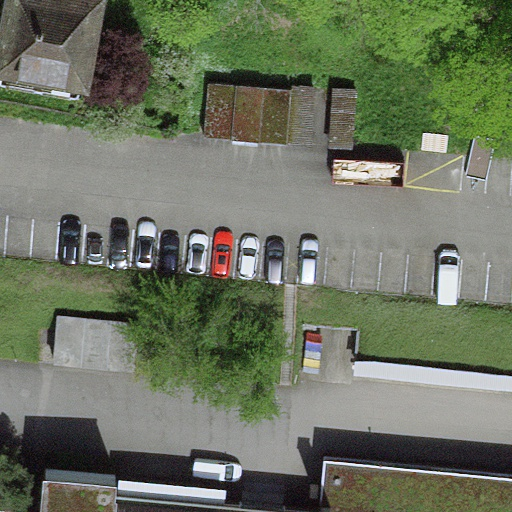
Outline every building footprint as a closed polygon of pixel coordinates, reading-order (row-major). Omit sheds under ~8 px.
[(7,0),(0,40),(0,63),(76,77),(89,0),(7,0)] [(285,89),(202,82),(198,137),(281,144),(285,89)] [(52,317),(48,361),(128,368),(132,324),(52,317)] [(237,359),(154,352),(152,375),(235,382),(237,359)] [(511,511),(511,474),(318,456),(313,510),(108,490),(109,476),(38,470),(34,511),(511,511)]
